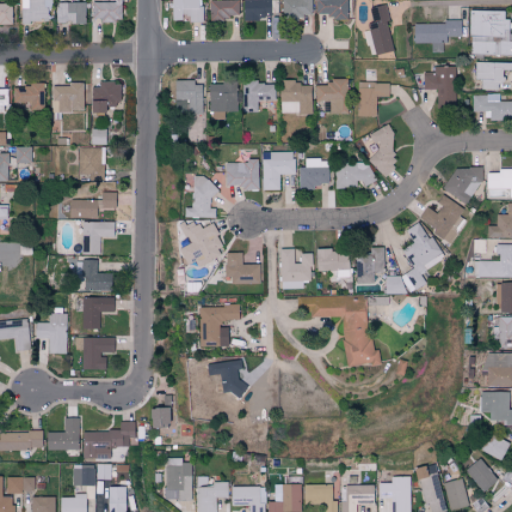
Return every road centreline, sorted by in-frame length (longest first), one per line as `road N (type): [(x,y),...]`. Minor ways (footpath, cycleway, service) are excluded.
road 1 (residential): [(143,363),(147,0)]
road 2 (residential): [(244,222),(379,215),(409,194),(440,147),(511,140)]
road 3 (residential): [(149,59),(310,57)]
road 4 (residential): [(0,60),(149,59)]
road 5 (residential): [(28,387),(127,387),(143,363)]
